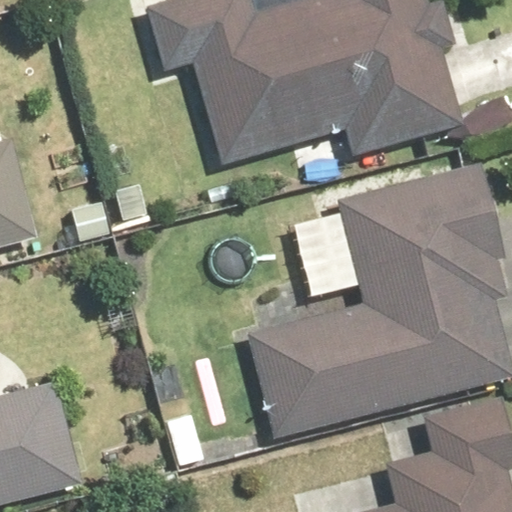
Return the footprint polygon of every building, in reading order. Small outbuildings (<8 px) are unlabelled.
[(416,0),(146,0),(135,3),(158,85),(183,79),(208,173),(334,140),(341,164),(447,136),(427,58),(452,51),(439,2),(419,7),(416,0)] [(0,251),(29,245),(6,150),(0,150),(0,251)] [(357,311),(245,336),(269,441),(508,385),(489,303),(501,302),(470,171),(332,202),(357,311)] [(104,205),(61,214),(70,255),(113,245),(104,205)] [(0,507),(75,487),(45,377),(0,388),(0,507)] [(348,511),(511,511),(511,503),(503,472),(511,469),(511,452),(496,395),(413,417),(422,448),(381,459),(392,499),(348,510),(348,511)]
